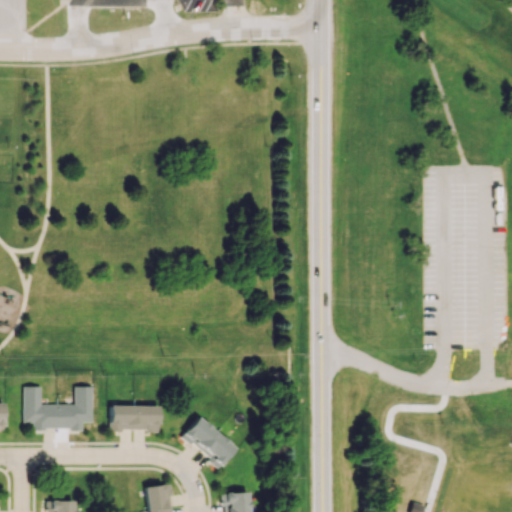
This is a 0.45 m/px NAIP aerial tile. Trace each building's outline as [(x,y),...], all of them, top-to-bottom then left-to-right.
[(19,385),(37,385),(37,403),(71,403),(71,385),(90,385),(90,422),(79,422),(79,430),(67,430),(67,427),(42,427),(42,430),(29,430),(29,422),(19,422),(19,385)] [(143,431),(154,431),(155,406),(107,405),(107,421),(106,421),(106,430),(118,430),(118,428),(143,429),(143,431)] [(231,447),(225,442),(225,441),(219,436),(218,437),(207,428),(208,427),(202,421),(201,421),(194,416),(183,430),(182,430),(179,433),(180,434),(177,436),(186,444),(188,442),(206,457),(204,460),(210,465),(213,468),(216,465),(217,465),(231,447)] [(169,511),(166,483),(141,486),(144,511),(169,511)] [(217,493),(218,504),(220,503),(221,511),(244,511),(243,491),(217,493)] [(69,511),(70,500),(43,501),(43,510),(48,510),(48,511),(69,511)] [(402,511),(406,502),(417,506),(415,511),(402,511)]
